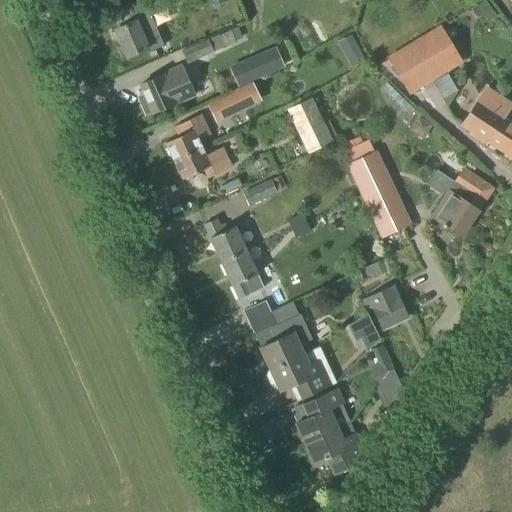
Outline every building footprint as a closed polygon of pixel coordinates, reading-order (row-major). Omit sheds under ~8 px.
[(125,9),(108,15),(114,31),(112,32),(119,50),(116,51),(120,60),(123,59),(125,63),(148,53),(163,48),(150,18),(132,25),(125,9)] [(408,96),(462,64),(440,26),(386,58),(408,96)] [(213,53),(208,39),(181,49),(187,64),(213,53)] [(358,48),(344,56),(351,69),(365,61),(358,48)] [(143,96),(137,99),(144,115),(150,113),(151,115),(192,96),(180,68),(138,86),(143,96)] [(252,85),(208,105),(216,123),(260,103),(252,85)] [(435,92),(424,97),(433,118),(444,113),(435,92)] [(511,104),(494,92),(483,109),(475,104),(460,126),(470,132),(468,134),(484,145),(486,142),(511,158),(511,125),(505,121),(503,119),(511,106),(511,104)] [(311,100),(289,110),(309,154),(331,144),(311,100)] [(172,162),(200,148),(197,141),(208,135),(199,116),(172,129),(177,138),(164,145),(172,162)] [(258,129),(265,141),(283,131),(276,118),(258,129)] [(425,136),(431,126),(418,118),(409,131),(419,137),(425,136)] [(346,167),(375,153),(369,141),(340,155),(346,167)] [(200,148),(172,162),(181,181),(203,172),(208,181),(232,169),(221,149),(204,157),(200,148)] [(380,239),(409,225),(375,153),(346,167),(380,239)] [(430,182),(443,193),(455,180),(442,169),(430,182)] [(478,210),(491,190),(463,172),(450,191),(432,219),(461,238),(478,210)] [(248,207),(276,194),(270,181),(242,194),(248,207)] [(287,221),(291,230),(306,223),(302,214),(287,221)] [(216,220),(203,225),(210,239),(208,239),(220,264),(246,251),(235,227),(228,230),(225,224),(219,226),(216,220)] [(306,223),(291,230),(295,238),(310,232),(306,223)] [(246,251),(220,264),(231,288),(232,288),(238,301),(263,289),(246,251)] [(408,321),(397,297),(393,287),(362,301),(367,312),(373,309),(384,333),(408,321)] [(253,334),(275,324),(264,302),(242,312),(253,334)] [(366,314),(347,327),(356,343),(361,341),(367,354),(379,341),(366,314)] [(303,355),(304,355),(303,354),(298,343),(310,337),(300,315),(272,328),(278,340),(259,349),(269,370),(303,355)] [(316,350),(315,348),(303,354),(304,355),(303,355),(269,370),(270,372),(268,373),(267,376),(273,389),(276,390),(278,390),(279,392),(297,384),(303,397),(332,384),(322,362),(316,350)] [(388,372),(393,370),(383,348),(365,357),(379,385),(388,372)] [(379,385),(375,389),(389,423),(406,399),(393,370),(388,372),(379,385)] [(306,417),(293,423),(302,443),(348,423),(340,403),(335,391),(312,401),(301,406),(306,417)] [(348,423),(302,443),(314,470),(326,464),(332,478),(345,471),(361,451),(348,423)]
